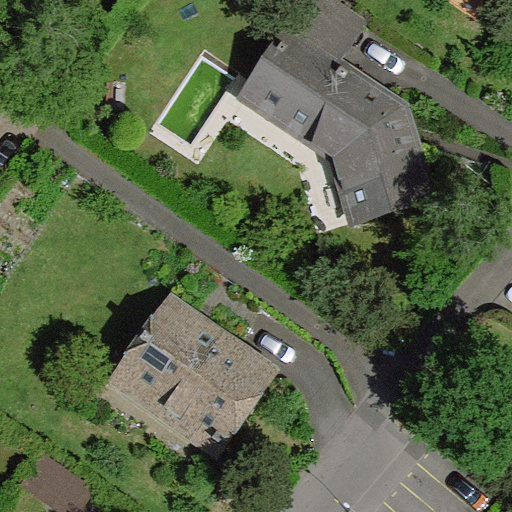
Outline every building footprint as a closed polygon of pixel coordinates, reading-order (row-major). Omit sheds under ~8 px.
[(327,0),(314,0),(291,37),(338,68),(366,25),(327,0)] [(316,124),(308,139),(339,160),(357,222),(430,203),(405,112),(338,68),(291,37),(259,85),(316,124)] [(249,101),(308,139),(316,124),(259,85),(249,101)] [(267,382),(171,312),(123,379),(220,450),(267,382)] [(51,458),(36,485),(83,511),(98,483),(51,458)]
